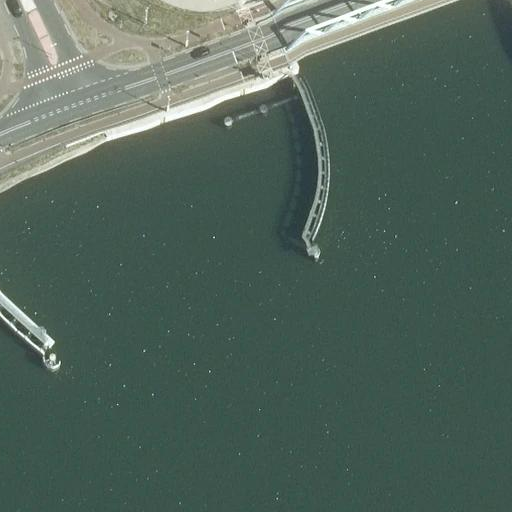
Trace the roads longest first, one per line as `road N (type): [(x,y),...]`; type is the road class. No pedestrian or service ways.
road 1 (secondary): [(86,102),(365,0)]
road 2 (secondary): [(16,0),(57,114)]
